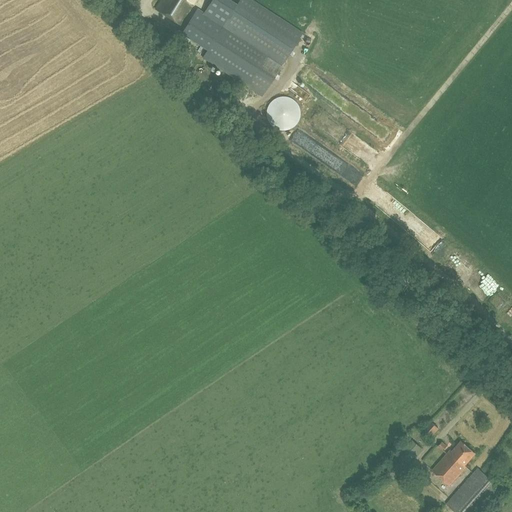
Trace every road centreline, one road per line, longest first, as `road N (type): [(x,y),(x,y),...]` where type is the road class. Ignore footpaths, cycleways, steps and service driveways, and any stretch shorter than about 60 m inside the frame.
road 1 (track): [(109,0),(237,139),(494,378),(419,455)]
road 2 (track): [(444,511),(441,501),(511,416)]
